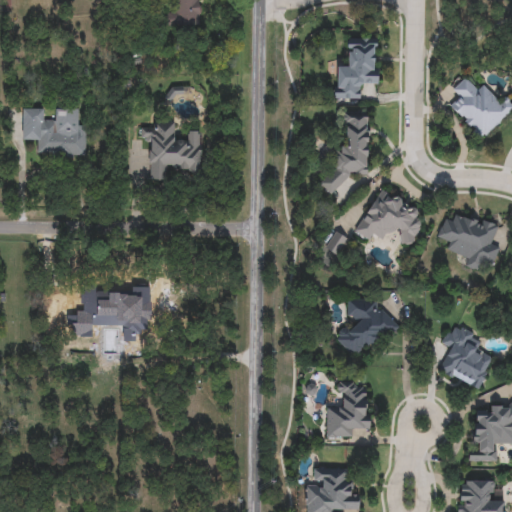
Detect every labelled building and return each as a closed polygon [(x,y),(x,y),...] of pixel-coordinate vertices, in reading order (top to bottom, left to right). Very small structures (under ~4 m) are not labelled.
[(199,0),(199,27),(163,27),(163,12),(176,12),(176,0),(199,0)] [(334,100),(335,67),(347,67),(347,38),(376,39),(376,85),(360,85),(360,100),(334,100)] [(498,101),(503,96),(511,105),(511,110),(481,141),(448,107),(458,98),(451,90),(464,78),(477,92),(483,86),(498,101)] [(22,141),(22,109),(42,109),(42,120),(54,120),(54,109),(77,109),(77,127),(85,127),(85,157),(37,157),(37,141),(22,141)] [(367,112),(368,175),(348,176),(348,188),(329,189),(328,147),(344,147),(343,113),(367,112)] [(167,169),(166,180),(149,180),(149,140),(140,140),(140,128),(152,128),(152,123),(173,123),(173,141),(186,141),(186,133),(199,133),(199,170),(167,169)] [(409,246),(398,240),(400,237),(387,230),(381,241),(373,237),(370,242),(355,233),(379,190),(417,211),(413,217),(423,222),(409,246)] [(496,229),(490,245),(499,249),(490,271),(446,252),(449,244),(436,238),(444,218),(453,222),(457,212),(496,229)] [(324,248),(335,233),(346,241),(335,256),(324,248)] [(79,310),(45,310),(45,286),(79,286),(79,310)] [(377,301),(376,313),(384,313),(396,326),(396,331),(390,335),(380,335),(353,359),(336,341),(337,334),(343,329),(350,329),(356,324),(346,313),(347,300),(377,301)] [(449,348),(441,345),(448,326),(482,339),(476,352),(492,358),(479,390),(438,374),(449,348)] [(145,370),(146,389),(131,390),(129,371),(145,370)] [(325,438),(325,408),(338,408),(338,384),(367,384),(367,429),(351,429),(351,439),(325,438)] [(495,463),(467,462),(468,451),(481,451),(472,442),(474,411),(487,411),(492,406),(506,407),(511,401),(511,444),(496,444),(495,463)] [(304,511),(304,487),(313,487),(314,469),(345,470),(345,479),(351,479),(351,494),(360,494),(360,510),(332,510),(331,511),(304,511)] [(503,511),(457,511),(457,481),(493,481),(493,501),(503,501),(503,511)]
